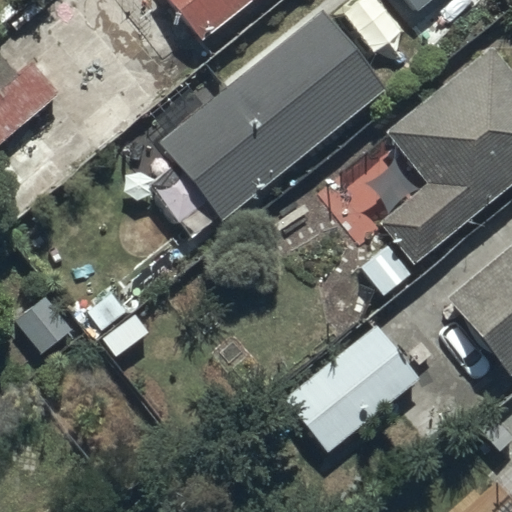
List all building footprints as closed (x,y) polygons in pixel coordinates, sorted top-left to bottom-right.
[(177,0),(199,26),(230,0),(177,0)] [(406,0),(417,13),(433,0),(406,0)] [(322,11),(158,141),(221,221),(386,90),(322,11)] [(511,45),(497,27),(387,115),(428,166),(381,205),(415,247),(511,169),(511,45)] [(0,89),(0,189),(11,202),(58,159),(25,123),(60,90),(33,60),(0,90),(0,89)] [(511,230),(451,279),(511,357),(511,230)] [(380,313),(285,388),(329,444),(424,369),(380,313)]
